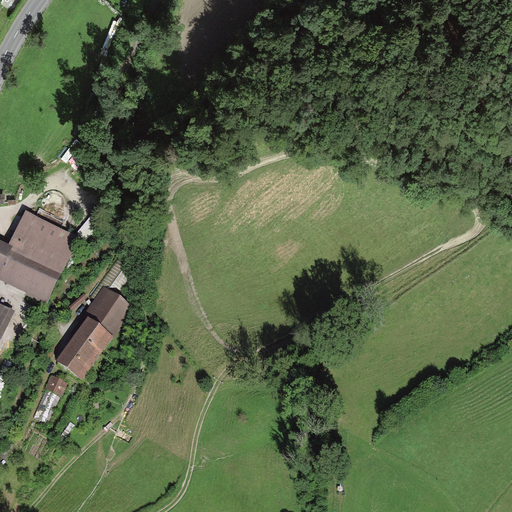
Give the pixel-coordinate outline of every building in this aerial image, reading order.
[(60,208),(63,204),(63,200),(60,193),(54,190),(53,190),(45,193),(43,195),(42,201),(45,208),(53,211),(60,208)] [(0,274),(45,297),(74,240),(23,214),(6,247),(0,244),(0,274)] [(55,364),(74,378),(128,307),(104,291),(55,364)] [(0,329),(9,310),(0,305),(0,329)] [(66,387),(53,379),(47,388),(60,396),(66,387)]
